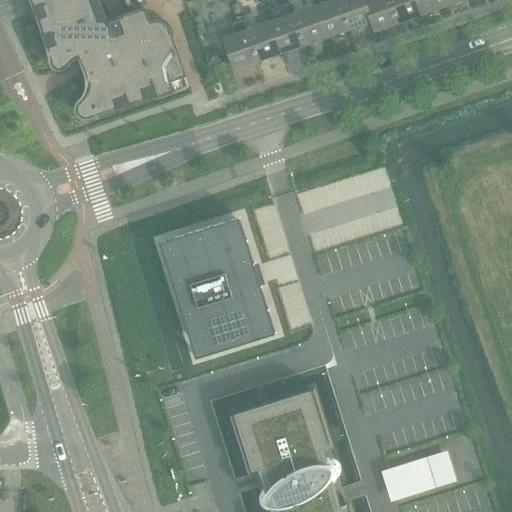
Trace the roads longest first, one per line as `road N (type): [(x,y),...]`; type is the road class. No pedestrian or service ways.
road 1 (tertiary): [(169,152),(491,46)]
road 2 (secondary): [(88,441),(26,250)]
road 3 (secondary): [(0,264),(60,448)]
road 4 (tertiary): [(169,152),(106,160),(31,184)]
road 5 (tertiary): [(42,208),(115,184),(169,152)]
